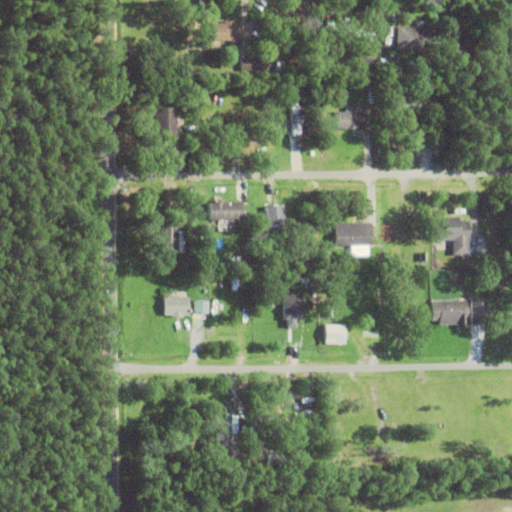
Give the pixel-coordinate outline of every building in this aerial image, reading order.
[(326,20),(334,23),(337,12),(344,14),(344,17),(354,19),(352,27),(372,32),(370,40),(324,28),(326,20)] [(207,22),(223,22),(223,20),(233,20),(233,22),(241,22),(241,44),(231,44),(231,39),(206,39),(207,22)] [(427,50),(383,47),(384,27),(389,28),(389,26),(428,28),(427,50)] [(239,57),(265,57),(265,70),(239,71),(239,57)] [(358,69),(359,58),(381,59),(381,69),(358,69)] [(397,92),(423,91),(424,110),(397,111),(397,92)] [(176,94),(185,94),(185,103),(176,103),(176,94)] [(289,96),(297,96),(299,135),(291,136),(289,96)] [(181,117),(182,127),(176,127),(176,137),(156,137),(156,136),(149,136),(149,127),(155,127),(155,107),(175,107),(175,117),(181,117)] [(271,132),(271,126),(269,126),(268,118),(270,117),(270,111),(274,110),(276,132),(271,132)] [(359,130),(360,111),(332,111),(332,129),(359,130)] [(438,116),(448,116),(448,126),(439,127),(438,116)] [(306,123),(314,123),(314,133),(307,133),(306,123)] [(172,143),(185,143),(185,151),(172,151),(172,143)] [(208,202),(242,202),(242,219),(208,219),(208,202)] [(264,206),(283,204),(286,234),(267,236),(264,206)] [(162,252),(163,217),(178,217),(178,230),(185,231),(185,252),(162,252)] [(452,240),(432,240),(432,221),(442,221),(442,217),(458,217),(458,220),(468,220),(468,254),(452,254),(452,240)] [(363,252),(351,252),(351,245),(334,246),(333,222),(371,222),(371,245),(363,245),(363,252)] [(306,289),(306,279),(314,279),(314,289),(306,289)] [(330,280),(337,280),(338,311),(330,311),(330,280)] [(276,293),(284,293),(287,333),(278,333),(276,293)] [(182,315),(182,316),(170,316),(170,315),(163,315),(163,297),(188,297),(188,315),(182,315)] [(190,312),(204,313),(204,300),(190,300),(190,312)] [(470,300),(486,300),(486,323),(470,323),(470,300)] [(457,327),(457,324),(438,324),(438,320),(431,320),(430,301),(465,301),(465,327),(457,327)] [(324,325),(344,325),(344,343),(324,343),(324,325)] [(241,444),(240,462),(203,459),(204,439),(216,440),(217,415),(239,416),(237,444),(241,444)] [(266,456),(283,456),(283,465),(266,465),(266,456)]
